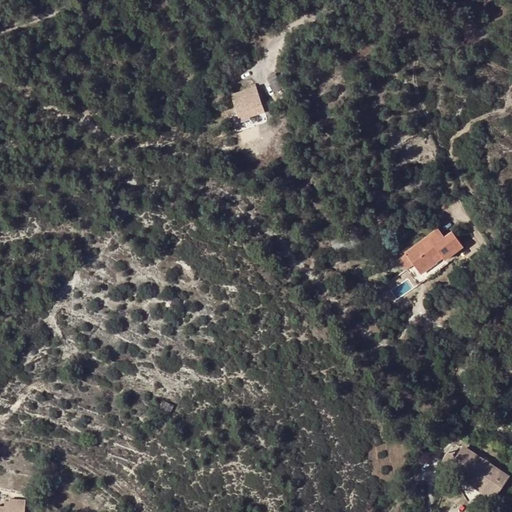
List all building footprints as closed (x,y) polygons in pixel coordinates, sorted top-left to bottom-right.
[(239,121),(252,117),(250,110),(262,106),(256,89),(231,96),(239,121)] [(264,113),(262,106),(250,110),(252,117),(264,113)] [(438,230),(406,255),(414,266),(420,275),(435,263),(432,259),(438,254),(444,261),(462,247),(452,233),(444,239),(438,230)] [(406,255),(399,260),(407,271),(414,266),(406,255)] [(437,266),(435,263),(420,275),(422,277),(437,266)] [(482,462),(465,451),(463,450),(457,458),(450,468),(448,471),(449,472),(468,502),(481,499),(492,483),(500,475),(487,466),(489,463),(484,460),(482,462)] [(457,458),(448,452),(441,461),(450,468),(457,458)] [(491,502),(507,479),(500,475),(492,483),(481,499),(485,498),(491,502)] [(0,511),(24,511),(25,501),(9,500),(9,503),(9,508),(4,508),(0,507),(0,511)]
